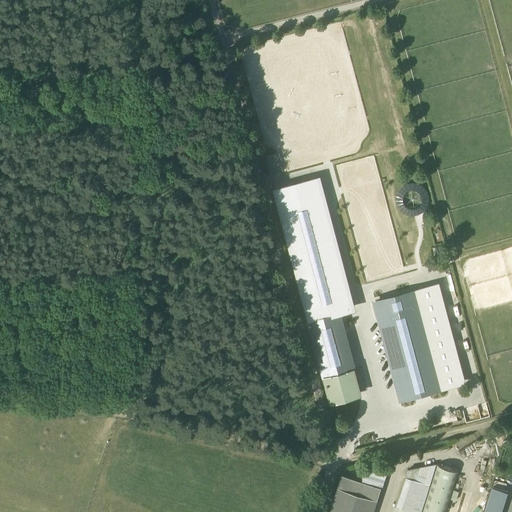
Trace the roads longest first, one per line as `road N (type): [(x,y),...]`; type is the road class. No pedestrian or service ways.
road 1 (unclassified): [(317,511),(331,450),(260,180)]
road 2 (track): [(100,410),(333,463)]
road 3 (track): [(247,133),(195,146),(108,112),(75,120),(39,144)]
road 4 (track): [(487,423),(333,463)]
road 5 (track): [(222,39),(374,0)]
road 6 (track): [(222,39),(260,180)]
